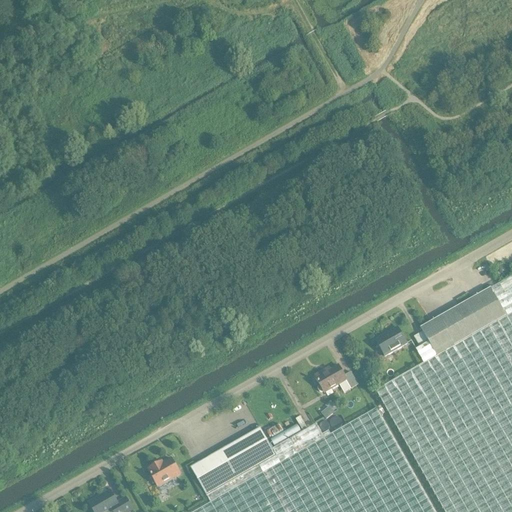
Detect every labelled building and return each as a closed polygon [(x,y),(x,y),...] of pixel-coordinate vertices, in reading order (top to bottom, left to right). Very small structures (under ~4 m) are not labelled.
[(376,391),(444,511),(511,511),(511,277),(491,289),(421,329),(429,343),(416,350),(424,364),(376,391)] [(397,328),(376,340),(385,357),(407,345),(397,328)] [(351,373),(344,377),(338,366),(326,374),(324,371),(315,376),(317,379),(316,379),(320,386),(318,388),(318,389),(320,393),(322,393),(323,392),(324,394),(346,381),(351,390),(359,386),(351,373)] [(329,407),(321,413),(326,419),(334,413),(329,407)] [(316,425),(272,450),(260,429),(191,468),(211,504),(195,511),(434,511),(376,409),(324,439),(316,425)] [(300,417),(296,420),(301,429),(306,427),(300,417)] [(279,425),(266,432),(270,438),(283,431),(279,425)] [(152,476),(149,478),(153,484),(155,483),(158,487),(180,474),(172,460),(164,464),(163,462),(158,465),(149,469),(151,471),(149,472),(152,476)] [(110,491),(89,503),(93,511),(111,511),(112,511),(133,511),(134,511),(126,497),(117,502),(110,491)]
